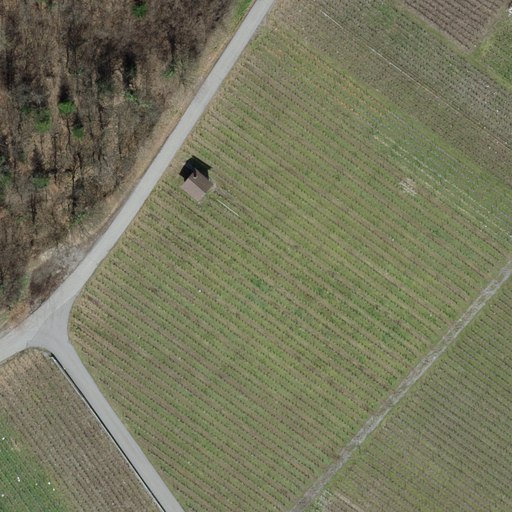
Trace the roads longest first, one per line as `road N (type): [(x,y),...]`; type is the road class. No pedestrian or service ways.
road 1 (unclassified): [(265,0),(120,223),(37,322)]
road 2 (track): [(511,263),(296,511)]
road 3 (unclassified): [(175,511),(37,322)]
